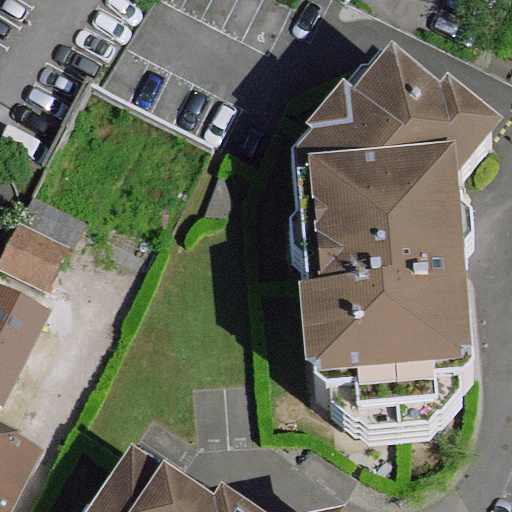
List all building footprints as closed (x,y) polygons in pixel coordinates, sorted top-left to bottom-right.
[(341,451),(423,446),(454,411),(453,398),(466,389),(456,268),(466,256),(460,177),(484,148),(443,112),(438,118),(386,77),(373,94),(360,95),(290,174),(305,398),(320,397),(320,409),(329,408),(329,425),(339,434),(341,451)] [(33,205),(19,231),(63,253),(70,257),(84,230),(33,205)] [(19,231),(0,270),(0,280),(40,300),(63,253),(19,231)] [(0,307),(0,411),(3,413),(45,331),(28,322),(0,307)] [(0,449),(0,509),(24,462),(0,449)] [(171,511),(122,478),(98,511),(171,511)]
